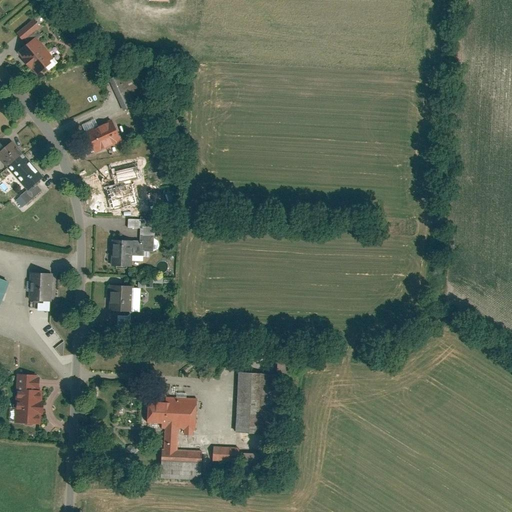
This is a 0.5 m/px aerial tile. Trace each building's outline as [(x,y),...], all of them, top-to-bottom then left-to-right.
[(33,18),(16,32),(25,42),(34,34),(41,27),(33,18)] [(55,58),(34,34),(25,42),(16,50),(37,73),(55,58)] [(132,69),(109,80),(122,111),(146,100),(132,69)] [(111,119),(84,131),(94,152),(121,140),(111,119)] [(24,154),(11,139),(3,145),(0,148),(0,161),(7,169),(24,154)] [(111,154),(119,151),(116,144),(108,147),(111,154)] [(43,176),(24,154),(7,169),(26,191),(34,184),(43,176)] [(41,192),(34,184),(26,191),(16,199),(23,207),(41,192)] [(140,211),(127,211),(127,228),(140,228),(140,211)] [(140,239),(111,239),(110,266),(132,267),(132,259),(143,259),(143,254),(153,254),(153,228),(140,228),(140,239)] [(52,271),(32,270),(30,306),(51,307),(52,271)] [(0,301),(8,282),(0,278),(0,301)] [(132,285),(108,285),(108,311),(132,311),(132,285)] [(130,315),(117,315),(116,328),(130,328),(130,315)] [(277,362),(276,372),(292,373),(293,363),(277,362)] [(276,373),(238,370),(235,431),(272,434),(276,373)] [(39,374),(17,373),(14,422),(41,423),(42,391),(38,391),(39,374)] [(166,401),(148,400),(147,422),(161,423),(160,449),(178,450),(178,435),(196,435),(198,397),(166,396),(166,401)] [(239,447),(212,446),(211,462),(238,463),(239,447)] [(178,450),(160,449),(159,477),(199,478),(201,451),(178,450)] [(264,453),(243,452),(242,466),(263,467),(264,453)]
